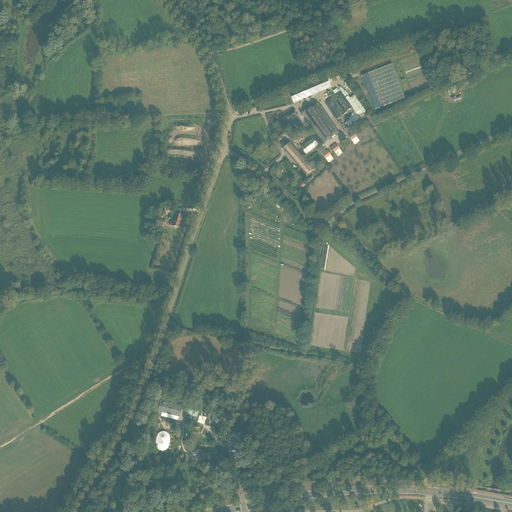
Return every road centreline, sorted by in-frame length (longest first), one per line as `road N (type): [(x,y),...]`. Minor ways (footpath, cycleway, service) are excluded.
road 1 (residential): [(127,424),(227,127),(216,77),(165,0)]
road 2 (track): [(153,362),(131,364),(0,447)]
road 3 (secondary): [(249,505),(407,490)]
